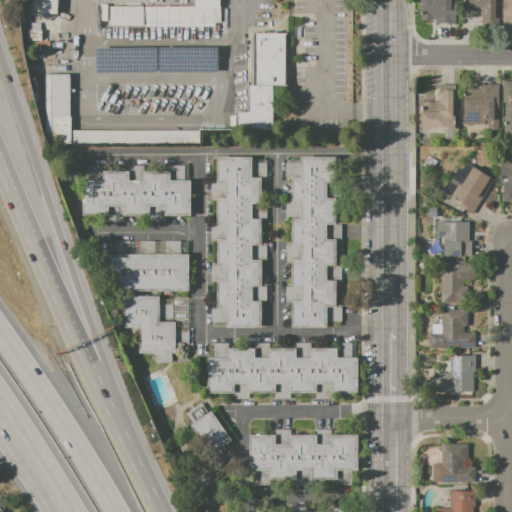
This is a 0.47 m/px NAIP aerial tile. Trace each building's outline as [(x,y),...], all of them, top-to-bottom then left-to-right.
[(60,0),(60,15),(42,14),(42,0),(60,0)] [(113,26),(113,8),(146,8),(198,8),(198,0),(223,0),(223,24),(218,23),(218,28),(147,28),(147,26),(113,26)] [(424,21),(424,0),(458,0),(459,25),(438,24),(438,21),(424,21)] [(466,10),(466,0),(498,0),(498,9),(502,9),(501,27),(484,26),(484,10),(466,10)] [(511,23),(511,0),(501,0),(501,23),(511,23)] [(30,41),(30,32),(31,32),(31,24),(43,24),(42,32),(44,32),(44,42),(30,41)] [(256,35),(288,35),(288,87),(275,87),(275,131),(238,131),(238,113),(250,113),(250,87),(256,87),(256,35)] [(54,76),(72,76),(72,118),(73,118),(73,132),(202,132),(202,145),(73,145),(53,145),(53,76),(54,76)] [(511,80),(503,81),(503,131),(511,131),(511,80)] [(467,89),(481,89),(481,85),(495,85),(495,86),(501,86),(501,131),(490,131),(491,126),(477,126),(475,127),(471,127),(469,126),(467,126),(467,89)] [(442,86),(458,86),(458,103),(455,103),(455,116),(457,116),(457,131),(444,131),(444,128),(424,128),(424,113),(424,104),(426,104),(426,103),(435,103),(435,102),(442,102),(442,86)] [(264,329),(229,329),(229,323),(214,323),(214,308),(220,308),(220,282),(214,282),(214,267),(220,267),(219,241),(214,241),(214,226),(219,226),(219,199),(214,199),(214,185),(219,185),(219,159),(254,158),(254,164),(269,164),(269,179),(263,179),(263,205),(269,205),(269,220),(263,220),(263,246),(269,246),(269,262),(263,262),(263,288),(269,288),(269,302),(264,302),(264,329)] [(294,329),(294,302),(289,302),(289,287),(294,288),(294,262),(288,261),(289,246),(294,246),(294,220),(289,220),(289,205),(294,205),(294,179),(288,179),(288,164),(303,164),(303,158),(338,158),(338,184),(343,184),(343,200),(338,200),(338,226),(344,226),(344,240),(338,240),(338,267),(344,267),(344,282),(338,282),(338,308),(344,308),(344,323),(329,322),(329,329),(294,329)] [(475,215),(462,207),(464,204),(452,197),(453,196),(447,193),(461,169),(466,172),(470,164),(497,181),(475,215)] [(511,203),(506,203),(506,184),(502,184),(503,164),(511,164),(511,203)] [(85,217),(85,182),(91,182),(91,167),(105,167),(105,173),(131,173),(132,173),(132,167),(146,167),(146,173),(172,173),(172,167),(187,167),(187,182),(193,182),(193,217),(167,217),(167,222),(152,222),(152,217),(126,217),(126,222),(111,222),(111,217),(85,217)] [(472,223),(472,242),(474,242),(474,258),(446,257),(446,239),(439,239),(440,223),(472,223)] [(109,256),(117,256),(117,242),(131,242),(131,256),(143,256),(143,242),(157,242),(157,256),(168,256),(168,242),(182,242),(182,256),(191,256),(191,292),(109,292),(109,256)] [(477,266),(477,281),(467,281),(467,288),(470,288),(470,303),(443,303),(443,266),(477,266)] [(125,329),(125,297),(162,298),(161,306),(175,306),(175,323),(178,323),(178,332),(191,332),(191,346),(177,346),(177,355),(174,355),(174,364),(158,364),(158,354),(141,354),(142,329),(125,329)] [(470,311),(470,327),(466,327),(466,334),(478,334),(477,349),(431,349),(431,335),(435,335),(435,326),(444,326),(444,311),(470,311)] [(211,394),(211,360),(217,360),(217,345),(231,345),(231,350),(257,350),(257,345),(272,345),(272,350),(298,350),(298,344),(313,344),(313,350),(339,350),(339,344),(354,344),(354,359),(360,359),(360,394),(334,394),(334,399),(319,400),(319,394),(293,394),(293,400),(278,400),(278,394),(252,394),(252,400),(237,400),(237,394),(211,394)] [(452,357),(478,357),(478,373),(476,373),(476,393),(437,393),(437,374),(452,374),(452,357)] [(189,414),(204,404),(211,415),(214,413),(233,442),(231,444),(238,454),(223,464),(216,454),(213,456),(193,427),(196,425),(189,414)] [(252,436),(278,436),(278,431),(293,431),(293,437),(319,436),(319,431),(334,431),(334,437),(360,436),(360,472),(354,472),(354,486),(340,486),(340,481),(314,481),(314,487),(298,487),(298,481),(273,481),(273,486),(258,486),(258,472),(252,472),(252,436)] [(444,445),(471,445),(471,461),(466,461),(466,468),(478,468),(478,483),(435,484),(435,465),(444,465),(444,445)] [(453,492),(478,492),(478,508),(475,508),(475,511),(438,511),(438,510),(453,510),(453,492)]
